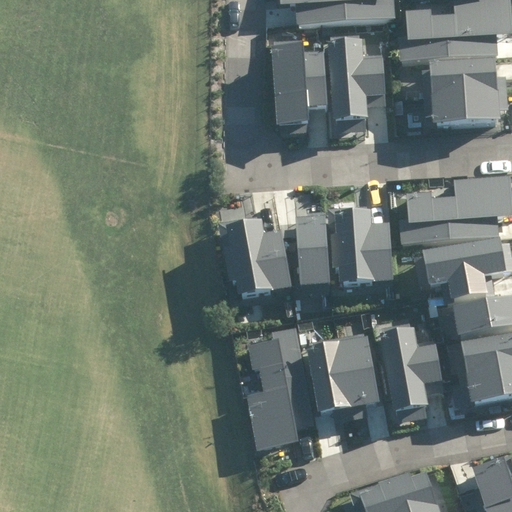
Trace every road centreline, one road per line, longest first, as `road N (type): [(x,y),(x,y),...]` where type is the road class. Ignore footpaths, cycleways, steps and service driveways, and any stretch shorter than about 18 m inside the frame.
road 1 (residential): [(246,0),(247,174),(511,155)]
road 2 (residential): [(312,511),(301,476),(511,427)]
